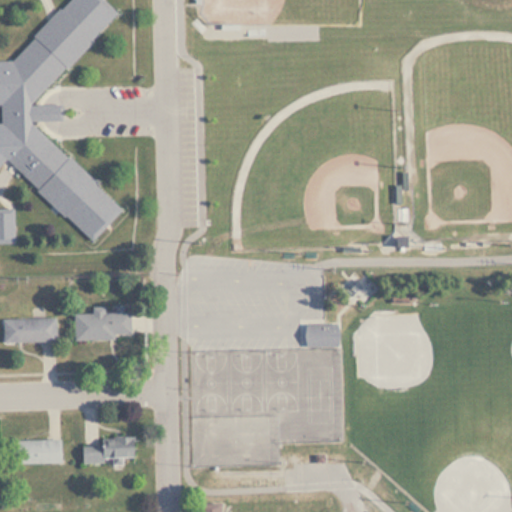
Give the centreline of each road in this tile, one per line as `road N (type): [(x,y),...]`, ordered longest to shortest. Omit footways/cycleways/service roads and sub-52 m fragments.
road 1 (residential): [(169,511),(165,111)]
road 2 (residential): [(166,393),(0,398)]
